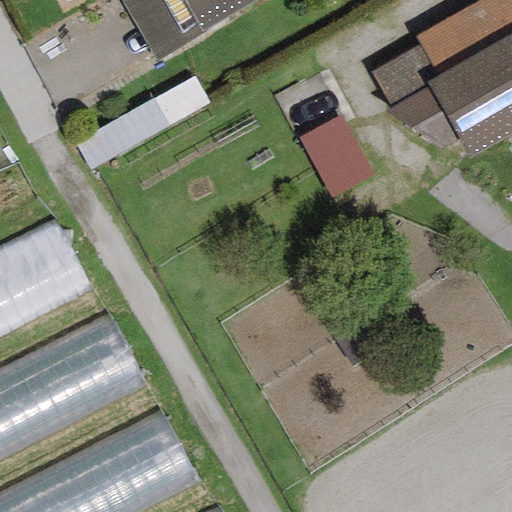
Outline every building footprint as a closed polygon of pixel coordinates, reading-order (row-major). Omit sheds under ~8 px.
[(124,0),(120,3),(157,67),(271,0),(124,0)] [(421,48),(418,49),(369,77),(391,113),(386,115),(442,154),(458,144),(468,163),(511,138),(511,0),(483,0),(416,40),(421,48)] [(102,176),(220,117),(204,86),(86,144),(102,176)] [(305,142),(342,206),(386,181),(349,117),(305,142)] [(0,332),(80,292),(45,223),(0,245),(0,332)] [(0,458),(132,392),(97,323),(0,371),(0,458)] [(0,511),(143,511),(190,489),(155,420),(0,497),(0,511)]
